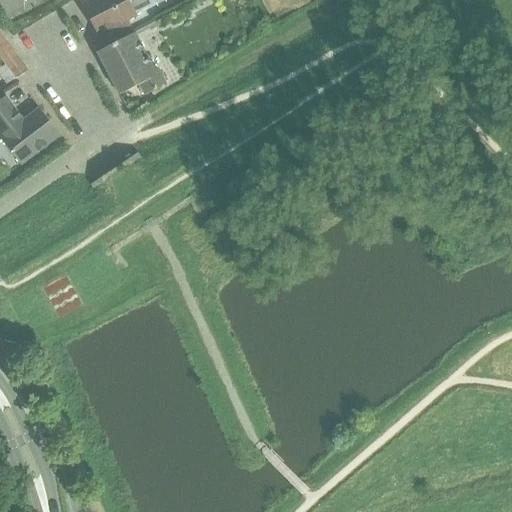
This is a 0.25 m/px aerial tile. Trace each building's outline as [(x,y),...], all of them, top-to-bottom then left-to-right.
[(89,0),(80,5),(103,48),(104,47),(133,33),(127,20),(136,15),(135,13),(151,6),(147,0),(89,0)] [(134,32),(133,33),(104,47),(103,48),(96,52),(118,95),(138,84),(144,95),(166,84),(157,67),(154,69),(134,32)] [(0,56),(10,48),(0,34),(0,56)] [(10,48),(0,56),(0,57),(15,77),(26,69),(10,48)] [(0,137),(19,164),(59,134),(37,107),(22,119),(4,95),(0,98),(0,137)]
